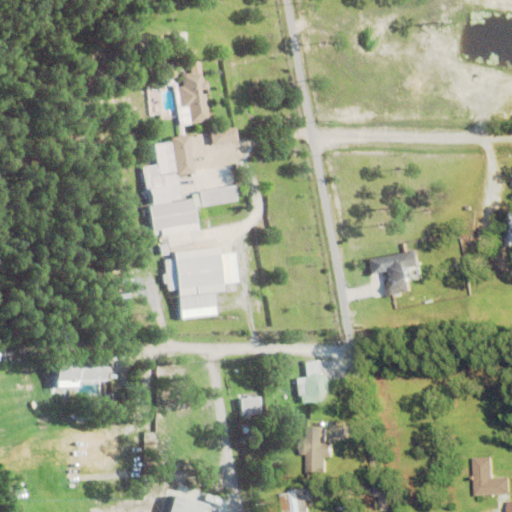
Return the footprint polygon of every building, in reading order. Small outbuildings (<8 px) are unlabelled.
[(170,34),(177,33),(178,48),(171,48),(170,34)] [(156,61),(172,58),(175,78),(159,80),(156,61)] [(205,81),(207,92),(204,92),(208,121),(180,126),(177,107),(178,107),(175,88),(181,87),(179,75),(200,71),(201,81),(205,81)] [(148,128),(157,127),(158,136),(150,137),(148,128)] [(208,132),(233,127),(236,141),(210,145),(208,132)] [(175,176),(174,172),(157,175),(152,145),(169,142),(168,138),(185,135),(192,173),(175,176)] [(162,175),(167,203),(190,199),(194,223),(150,231),(146,207),(149,206),(146,190),(143,191),(140,167),(154,165),(156,176),(162,175)] [(196,192),(232,186),(235,201),(199,207),(196,192)] [(511,247),(499,248),(499,233),(506,232),(505,213),(511,213),(511,247)] [(174,319),(210,315),(208,293),(216,292),(216,284),(232,282),(229,252),(212,253),(211,247),(167,251),(168,259),(158,260),(161,291),(171,290),(174,319)] [(388,296),(386,285),(388,284),(385,270),(383,270),(384,272),(369,275),(366,260),(416,250),(419,266),(405,269),(410,292),(388,296)] [(51,359),(74,358),(74,355),(104,354),(105,382),(76,383),(76,389),(52,390),(51,359)] [(323,374),(327,381),(324,383),(326,393),(324,400),(317,405),(308,403),(300,403),(300,396),(297,396),(295,379),(306,378),(304,363),(319,361),(320,376),(323,374)] [(242,421),(242,417),(240,417),(238,400),(258,398),(259,415),(247,416),(247,420),(242,421)] [(75,470),(75,462),(62,462),(61,438),(74,438),(74,428),(109,427),(111,468),(75,470)] [(331,443),(332,458),(325,458),(325,474),(306,474),(306,456),(301,456),(300,439),(306,439),(306,428),(325,428),(325,444),(331,443)] [(509,478),(509,495),(474,496),(473,459),(491,458),(492,479),(509,478)] [(281,511),(280,494),(288,493),(288,491),(309,489),(310,501),(306,502),(306,511),(281,511)] [(207,499),(209,495),(221,500),(219,504),(207,499)] [(164,511),(165,511),(160,509),(165,496),(205,509),(204,511),(164,511)]
